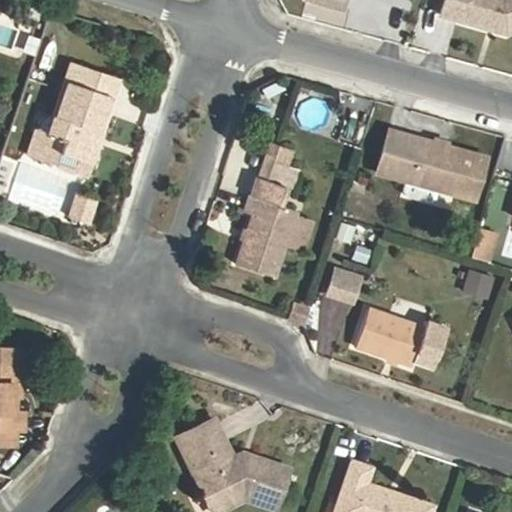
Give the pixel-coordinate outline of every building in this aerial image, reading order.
[(511,0),(453,0),(451,9),(495,21),(500,18),(506,20),(509,25),(511,25),(511,0)] [(132,77),(83,61),(77,80),(126,96),(132,77)] [(126,96),(77,80),(65,114),(60,132),(76,137),(71,150),(88,156),(84,168),(99,173),(110,141),(105,140),(109,130),(113,131),(126,96)] [(49,127),(41,153),(84,168),(88,156),(71,150),(76,137),(60,132),(65,114),(60,112),(52,119),(49,127)] [(490,153),(392,126),(381,168),(411,176),(443,185),(478,194),(490,153)] [(110,141),(113,131),(109,130),(105,140),(110,141)] [(411,176),(408,187),(411,192),(435,198),(440,195),(443,185),(411,176)] [(238,259),(278,272),(299,205),(252,190),(247,207),(254,210),(238,259)] [(102,198),(85,193),(77,217),(93,223),(102,198)] [(496,224),(482,220),(474,249),(488,253),(496,224)] [(361,275),(331,264),(321,292),(350,303),(361,275)] [(465,269),(458,292),(484,299),(490,276),(465,269)] [(310,306),(293,300),(289,312),(305,318),(305,319),(310,306)] [(445,329),(368,303),(355,343),(413,362),(415,356),(434,362),(445,329)] [(23,385),(28,385),(30,349),(0,347),(0,427),(18,429),(26,429),(27,412),(22,412),(23,385)] [(227,487),(244,493),(277,504),(290,464),(252,451),(250,458),(239,454),(238,451),(218,413),(181,431),(212,496),(227,487)] [(0,427),(0,442),(18,444),(18,429),(0,427)] [(244,448),(238,451),(239,454),(250,458),(252,451),(244,448)] [(348,496),(342,511),(431,511),(435,500),(401,489),(400,492),(389,489),(390,485),(367,477),(372,462),(352,456),(340,494),(348,496)] [(227,487),(212,496),(218,507),(244,493),(227,487)] [(333,511),(342,511),(348,496),(340,494),(333,511)]
